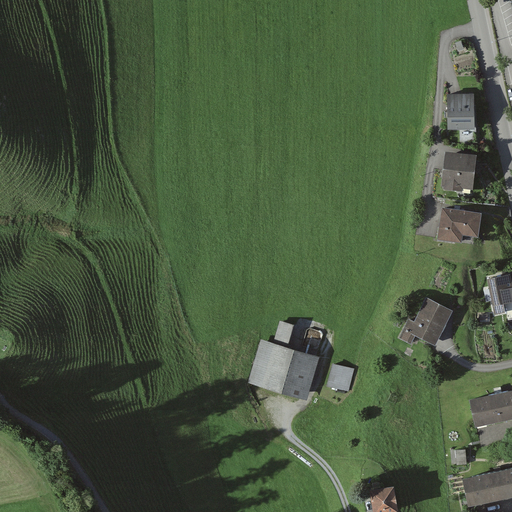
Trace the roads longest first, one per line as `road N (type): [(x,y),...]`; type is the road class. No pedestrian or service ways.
road 1 (tertiary): [(479,0),(511,166)]
road 2 (track): [(0,398),(63,445),(107,511)]
road 3 (track): [(348,511),(332,475),(290,434),(278,399)]
